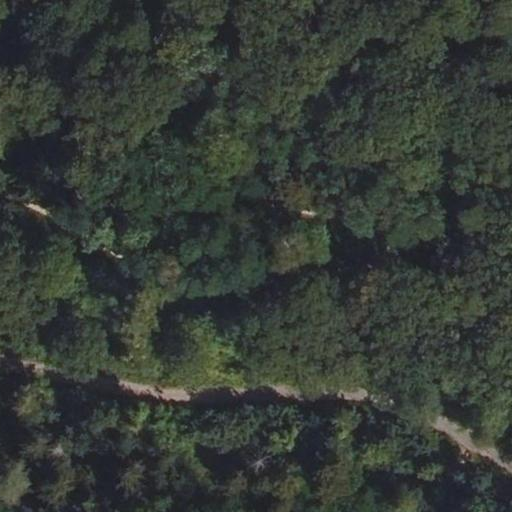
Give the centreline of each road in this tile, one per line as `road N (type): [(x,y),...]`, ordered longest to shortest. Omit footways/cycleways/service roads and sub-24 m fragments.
road 1 (track): [(0,214),(25,217),(107,278),(194,303),(288,298),(347,278),(356,262),(349,244),(263,211),(187,144),(169,109),(164,54),(178,0)]
road 2 (track): [(511,468),(351,406),(178,395),(0,359)]
